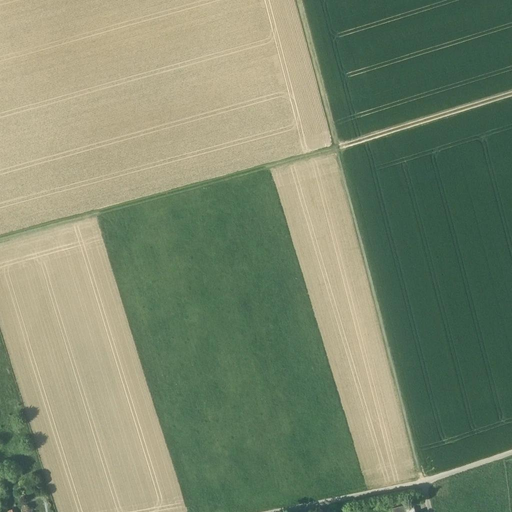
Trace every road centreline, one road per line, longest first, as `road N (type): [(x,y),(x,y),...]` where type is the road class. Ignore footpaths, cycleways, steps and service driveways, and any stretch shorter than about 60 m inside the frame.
road 1 (track): [(296,0),(422,482)]
road 2 (track): [(0,239),(335,148)]
road 3 (track): [(511,93),(335,148)]
